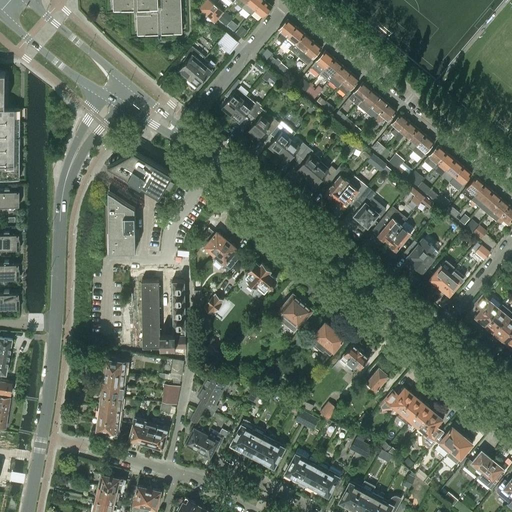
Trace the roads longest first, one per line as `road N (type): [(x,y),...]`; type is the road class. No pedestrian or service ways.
road 1 (residential): [(511,178),(293,0)]
road 2 (secondary): [(431,335),(223,165)]
road 3 (tertiary): [(27,511),(57,324)]
road 4 (residential): [(179,135),(292,0)]
road 5 (tertiary): [(57,324),(65,180)]
road 6 (unclassified): [(188,262),(168,260),(172,232),(206,174),(223,165)]
road 7 (residential): [(212,488),(225,463),(315,511)]
road 8 (residential): [(431,335),(511,238)]
road 9 (secondary): [(124,81),(28,0)]
road 10 (secondary): [(0,13),(97,91)]
road 11 (residential): [(171,471),(192,350)]
